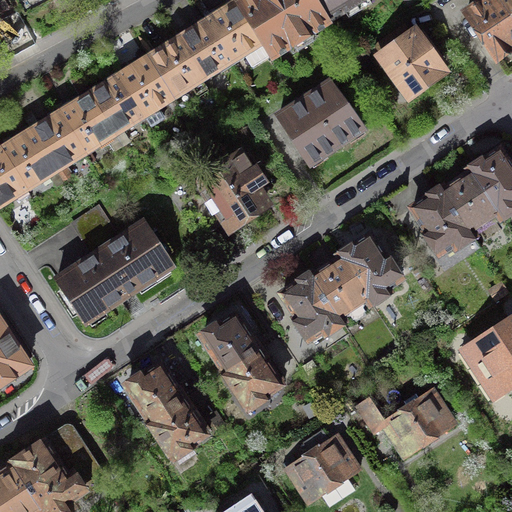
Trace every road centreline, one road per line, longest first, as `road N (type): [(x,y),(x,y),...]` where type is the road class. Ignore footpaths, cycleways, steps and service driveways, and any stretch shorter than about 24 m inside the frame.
road 1 (residential): [(80,381),(504,103)]
road 2 (residential): [(0,88),(162,0)]
road 3 (residential): [(0,258),(80,381)]
